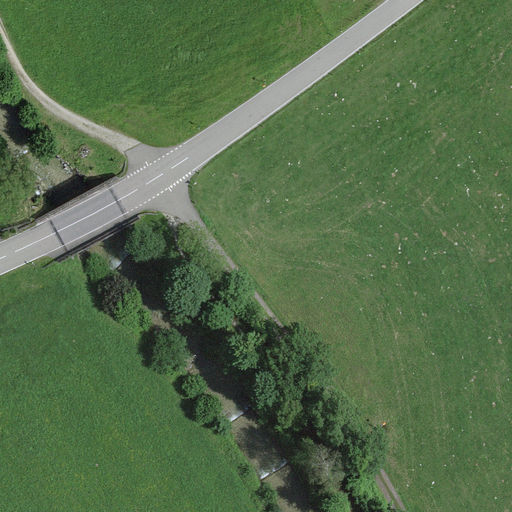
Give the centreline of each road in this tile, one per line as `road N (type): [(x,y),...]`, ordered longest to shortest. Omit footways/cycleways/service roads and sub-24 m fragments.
road 1 (tertiary): [(405,0),(141,188),(0,259)]
road 2 (track): [(405,511),(383,468),(160,175)]
road 3 (track): [(160,175),(34,94),(0,38)]
